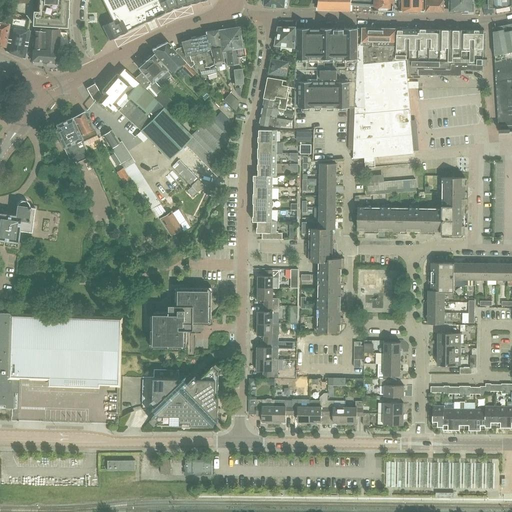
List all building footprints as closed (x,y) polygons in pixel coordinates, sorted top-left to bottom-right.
[(42,0),(41,17),(35,17),(35,13),(38,13),(38,12),(35,12),(34,24),(66,26),(67,15),(66,15),(66,16),(62,15),(60,14),(61,10),(66,10),(66,11),(67,11),(67,0),(42,0)] [(99,0),(110,21),(100,26),(107,41),(118,36),(172,9),(202,0),(99,0)] [(319,0),(318,8),(351,10),(352,4),(371,5),(370,10),(374,10),(374,4),(371,4),(371,0),(319,0)] [(374,4),(374,10),(393,11),(393,0),(374,0),(375,1),(374,4)] [(399,0),(400,11),(409,11),(418,11),(425,11),(424,0),(399,0)] [(426,0),(426,11),(428,12),(430,12),(432,13),(435,13),(437,13),(439,13),(441,12),(444,11),(444,0),(426,0)] [(450,0),(450,11),(462,11),(461,0),(450,0)] [(462,0),(462,11),(464,11),(474,11),(474,0),(462,0)] [(496,8),(510,6),(510,0),(488,0),(489,8),(496,8)] [(0,47),(2,48),(4,46),(5,47),(9,23),(8,23),(9,18),(2,17),(3,12),(0,11),(0,7),(0,5),(0,4),(0,47)] [(25,58),(30,31),(27,30),(29,19),(22,18),(21,17),(21,16),(20,16),(20,15),(19,15),(19,14),(17,14),(16,14),(15,14),(14,15),(13,16),(12,16),(12,17),(6,49),(6,51),(25,58)] [(499,134),(511,133),(511,23),(493,27),(499,134)] [(241,97),(240,83),(243,83),(241,68),(239,68),(238,64),(239,64),(237,56),(245,55),(242,40),(241,39),(239,27),(226,29),(229,49),(230,49),(233,71),(235,84),(236,91),(240,96),(241,97)] [(296,48),(295,48),(296,27),(279,27),(275,44),(280,45),(279,51),(295,53),(296,48)] [(358,27),(297,28),(295,106),(350,106),(355,107),(357,43),(358,27)] [(355,107),(365,107),(374,107),(370,63),(395,61),(395,60),(397,28),(363,29),(363,43),(357,43),(355,107)] [(435,28),(397,28),(395,60),(406,59),(406,60),(407,60),(408,78),(412,78),(412,75),(462,75),(462,70),(483,70),(483,65),(486,65),(486,57),(483,57),(483,36),(479,32),(435,31),(435,28)] [(59,51),(60,30),(35,29),(32,61),(58,63),(59,51)] [(226,29),(217,30),(220,44),(222,51),(225,51),(227,65),(228,65),(229,72),(233,71),(230,49),(229,49),(226,29)] [(207,33),(208,44),(214,64),(224,62),(222,51),(220,44),(217,30),(206,32),(206,34),(207,33)] [(175,50),(191,67),(191,68),(194,64),(196,70),(199,69),(202,77),(216,72),(214,64),(208,44),(205,33),(181,40),(183,47),(177,49),(175,50)] [(191,77),(192,77),(196,73),(191,68),(185,62),(175,50),(167,42),(152,49),(153,50),(172,73),(182,65),(183,67),(182,68),(191,77)] [(160,84),(171,75),(153,54),(153,55),(152,54),(150,54),(146,56),(146,59),(147,60),(146,60),(146,61),(139,67),(142,71),(134,77),(139,81),(170,114),(178,106),(161,89),(162,88),(155,81),(156,80),(160,84)] [(286,75),(289,60),(280,58),(280,60),(272,59),(270,73),(286,75)] [(365,107),(355,107),(354,149),(354,157),(352,157),(352,158),(414,153),(414,144),(415,144),(414,134),(413,134),(410,107),(411,107),(411,100),(410,100),(406,60),(406,59),(395,60),(395,61),(370,63),(374,107),(365,107)] [(185,144),(218,178),(219,177),(220,174),(220,173),(222,167),(191,135),(170,114),(139,81),(134,77),(124,69),(119,75),(117,73),(102,91),(105,94),(97,103),(103,108),(105,108),(106,107),(111,112),(113,111),(119,105),(122,107),(119,110),(119,111),(115,115),(121,120),(125,116),(141,130),(140,131),(168,160),(185,144)] [(263,106),(285,110),(286,110),(287,103),(291,104),(292,97),(289,96),(289,92),(288,91),(289,86),(295,87),(295,79),(289,78),(289,81),(269,77),(263,106)] [(239,101),(230,93),(223,99),(236,111),(239,101)] [(285,110),(263,106),(261,115),(277,118),(278,111),(280,111),(279,113),(285,113),(285,110)] [(82,140),(84,140),(85,143),(98,137),(89,117),(88,118),(85,111),(72,117),(82,140)] [(191,135),(217,161),(224,153),(220,149),(227,142),(223,138),(230,130),(226,126),(218,118),(213,113),(191,135)] [(230,122),(223,114),(218,118),(226,126),(230,122)] [(261,115),(260,124),(270,126),(275,127),(281,127),(281,126),(286,126),(287,119),(277,118),(261,115)] [(69,159),(74,157),(77,163),(90,157),(84,143),(85,143),(84,140),(82,140),(72,117),(56,124),(58,127),(55,129),(69,159)] [(120,141),(112,129),(103,135),(110,147),(120,141)] [(259,129),(259,141),(278,141),(278,130),(259,129)] [(259,152),(277,152),(278,141),(259,141),(259,152)] [(311,144),(300,144),(300,153),(311,153),(311,144)] [(135,162),(126,148),(115,154),(155,218),(166,211),(134,162),(135,162)] [(259,152),(259,164),(277,164),(277,152),(259,152)] [(179,160),(172,167),(191,186),(187,191),(192,196),(204,185),(179,160)] [(336,163),(320,163),(320,174),(336,174),(336,163)] [(259,164),(259,175),(277,175),(277,164),(259,164)] [(123,168),(117,171),(124,183),(131,179),(123,168)] [(336,174),(320,174),(320,183),(336,184),(336,174)] [(254,175),(254,186),(273,187),(273,176),(254,175)] [(465,234),(466,177),(443,177),(442,208),(358,207),(358,230),(442,231),(442,234),(465,234)] [(378,181),(366,182),(367,195),(379,194),(378,181)] [(320,195),(321,195),(336,195),(336,184),(320,184),(320,195)] [(254,186),(254,198),(273,198),(273,187),(254,186)] [(320,195),(320,206),(336,206),(336,195),(321,195),(320,195)] [(254,198),(254,209),(273,210),(273,198),(254,198)] [(19,231),(31,232),(32,232),(35,208),(30,207),(30,206),(30,205),(30,204),(29,203),(29,202),(28,201),(27,201),(26,200),(25,200),(23,200),(22,200),(20,200),(20,201),(19,201),(19,202),(18,203),(18,204),(17,204),(16,215),(0,213),(0,239),(18,242),(19,231)] [(336,206),(320,206),(320,216),(336,216),(336,206)] [(254,209),(253,220),(273,221),(273,210),(254,209)] [(171,212),(161,218),(172,234),(182,228),(171,212)] [(336,216),(320,216),(319,228),(335,229),(336,216)] [(269,233),(269,239),(283,239),(283,233),(278,233),(278,231),(277,231),(276,221),(273,221),(253,220),(253,221),(258,221),(258,227),(257,227),(257,232),(269,233)] [(330,228),(313,228),(312,261),(319,261),(318,331),(341,331),(341,319),(343,319),(343,313),(341,313),(341,290),(344,290),(344,285),(341,285),(342,264),(344,264),(344,258),(330,258),(330,228)] [(432,290),(445,290),(445,291),(454,291),(454,279),(454,262),(432,262),(432,290)] [(454,262),(454,279),(465,279),(465,263),(454,262)] [(465,263),(465,279),(469,279),(476,279),(476,263),(475,263),(469,263),(465,263)] [(476,263),(476,279),(482,279),(486,279),(487,263),(482,263),(476,263)] [(487,263),(486,279),(497,279),(497,263),(487,263)] [(497,263),(497,279),(507,279),(507,263),(497,263)] [(279,277),(279,270),(264,270),(264,275),(258,275),(258,280),(255,279),(255,287),(273,288),(273,277),(279,277)] [(212,324),(212,291),(209,291),(209,288),(180,287),(180,290),(176,290),(176,305),(173,305),(170,308),(170,311),(155,311),(155,314),(152,314),(151,344),(155,344),(155,347),(184,347),(184,344),(187,344),(187,330),(190,330),(194,326),(194,323),(212,324)] [(264,299),(264,305),(279,305),(279,298),(273,298),(273,288),(255,287),(255,295),(258,295),(258,299),(264,299)] [(432,290),(429,290),(429,301),(445,301),(445,290),(432,290)] [(445,313),(445,301),(429,301),(428,312),(445,313)] [(255,323),(273,323),(273,313),(279,313),(279,305),(264,305),(264,311),(258,311),(258,315),(255,315),(255,323)] [(15,379),(19,379),(19,378),(29,378),(29,379),(109,382),(109,386),(120,386),(122,316),(0,312),(0,407),(17,408),(18,395),(15,395),(15,379)] [(428,323),(445,323),(445,313),(428,312),(428,323)] [(264,340),(279,341),(279,334),(272,334),(273,323),(255,323),(255,331),(257,331),(258,335),(264,335),(264,340)] [(438,333),(438,343),(461,344),(461,333),(438,333)] [(279,341),(264,340),(264,347),(257,347),(257,351),(255,351),(255,358),(272,359),(279,359),(279,348),(279,341)] [(401,342),(385,342),(384,353),(401,353),(401,342)] [(461,344),(438,343),(438,354),(461,354),(461,344)] [(384,353),(384,364),(401,364),(401,353),(384,353)] [(461,365),(461,354),(438,354),(438,365),(461,365)] [(279,368),(283,368),(283,359),(279,359),(272,359),(255,358),(255,366),(257,366),(257,370),(264,370),(264,376),(278,377),(279,368)] [(191,373),(191,372),(179,383),(177,380),(179,378),(143,377),(143,408),(153,409),(154,409),(157,412),(152,417),(153,417),(154,416),(159,421),(157,423),(210,424),(209,423),(210,422),(214,425),(219,420),(215,417),(217,416),(218,417),(219,370),(214,364),(198,379),(195,376),(189,382),(186,378),(191,373)] [(400,375),(401,364),(384,364),(384,378),(396,379),(396,375),(400,375)] [(384,378),(380,378),(380,385),(384,385),(384,396),(401,396),(404,396),(404,385),(397,385),(397,379),(396,379),(384,378)] [(491,391),(496,391),(496,384),(492,384),(492,383),(486,383),(486,386),(486,396),(486,393),(491,393),(491,391)] [(502,394),(507,394),(507,383),(502,383),(502,384),(496,384),(496,391),(502,391),(502,394)] [(450,394),(455,394),(455,386),(450,386),(450,385),(444,385),(444,386),(444,393),(444,396),(450,396),(450,394)] [(460,396),(465,396),(465,386),(460,386),(455,386),(455,394),(460,394),(460,396)] [(471,394),(475,394),(475,387),(471,387),(471,386),(465,386),(465,396),(471,396),(471,394)] [(480,396),(486,396),(486,386),(480,386),(480,387),(475,387),(475,394),(480,394),(480,396)] [(384,402),(384,413),(403,414),(404,403),(400,402),(401,396),(384,396),(386,396),(386,402),(384,402)] [(267,398),(266,399),(257,399),(256,414),(262,414),(262,421),(265,421),(265,423),(274,424),(274,421),(274,406),(275,406),(275,399),(272,399),(271,398),(267,398)] [(286,414),(292,415),(292,400),(285,400),(285,406),(275,406),(274,406),(274,421),(286,421),(286,414)] [(298,415),(298,421),(310,421),(310,406),(300,406),(300,400),(292,400),(292,415),(298,415)] [(328,400),(310,400),(310,406),(310,421),(322,422),(322,415),(327,415),(328,400)] [(333,422),(345,422),(345,407),(335,407),(335,400),(328,400),(327,415),(334,415),(333,422)] [(357,416),(363,416),(363,401),(356,401),(356,407),(345,407),(345,422),(357,422),(357,416)] [(465,401),(460,401),(460,408),(454,408),(454,429),(465,429),(465,408),(465,401)] [(433,426),(443,426),(443,425),(444,425),(444,408),(444,405),(433,405),(433,426)] [(444,429),(454,429),(454,408),(444,408),(444,405),(444,408),(444,425),(443,425),(443,426),(444,426),(444,429)] [(486,426),(496,426),(496,406),(486,406),(486,408),(485,408),(485,409),(486,409),(486,426),(486,429),(486,426)] [(496,426),(507,426),(507,406),(496,406),(496,426)] [(465,429),(475,429),(475,408),(465,408),(465,429)] [(485,408),(475,408),(475,429),(486,429),(486,426),(486,409),(485,409),(485,408)] [(403,425),(403,414),(384,413),(378,413),(378,424),(384,424),(403,425)] [(171,459),(161,459),(161,474),(171,474),(171,459)] [(212,474),(213,459),(186,459),(186,474),(212,474)] [(107,470),(135,470),(135,460),(107,460),(107,470)]
